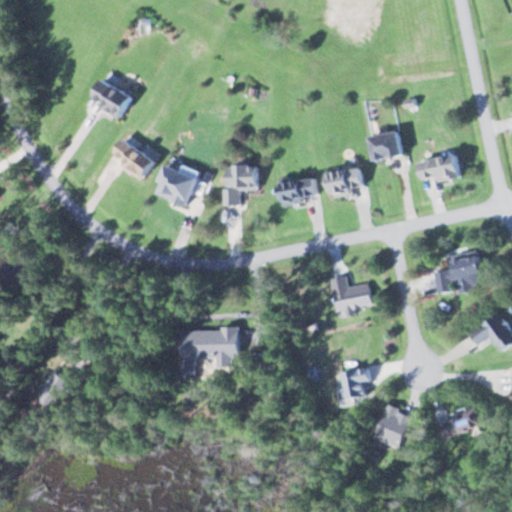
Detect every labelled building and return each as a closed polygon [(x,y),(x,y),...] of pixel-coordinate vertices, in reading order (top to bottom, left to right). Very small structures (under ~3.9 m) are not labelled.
[(141,93),(105,78),(96,99),(133,114),(141,93)] [(380,157),(410,157),(410,133),(380,133),(380,157)] [(118,158),(154,178),(165,158),(129,138),(118,158)] [(422,162),(425,178),(439,176),(440,182),(469,177),(465,154),(422,162)] [(198,204),(208,170),(171,159),(160,193),(198,204)] [(267,164),(230,164),(229,205),(246,205),(246,190),(267,190),(267,164)] [(331,192),(369,192),(369,169),(331,169),(331,192)] [(327,196),(324,177),(284,183),(287,203),(327,196)] [(492,288),(488,256),(456,259),(457,269),(439,271),(441,293),(492,288)] [(342,311),(377,304),(373,283),(353,287),(351,276),(335,279),(342,311)] [(511,348),(511,322),(507,313),(475,331),(483,346),(498,338),(506,352),(511,348)] [(245,362),(244,327),(186,329),(187,371),(202,370),(202,363),(245,362)] [(343,377),(356,404),(375,394),(370,386),(380,381),(377,373),(369,377),(364,367),(343,377)] [(461,439),(489,424),(479,404),(451,419),(461,439)] [(421,419),(395,405),(379,436),(406,450),(421,419)]
